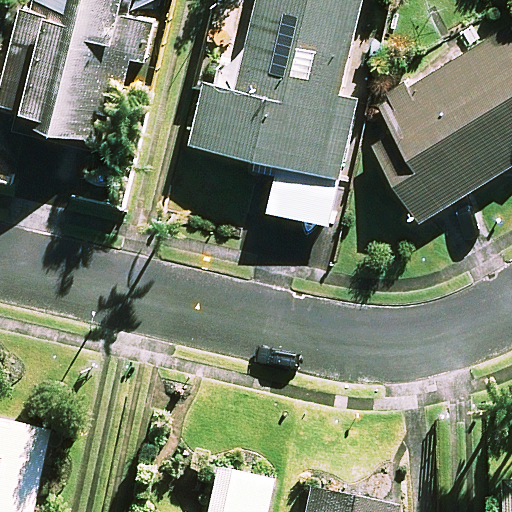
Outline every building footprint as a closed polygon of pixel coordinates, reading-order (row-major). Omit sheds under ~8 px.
[(20,9),(0,85),(0,106),(21,112),(18,123),(112,146),(134,59),(147,62),(158,18),(170,21),(175,0),(31,0),(29,11),(20,9)] [(365,0),(261,0),(240,93),(211,87),(197,146),(283,166),(272,212),(332,226),(361,100),(344,96),(365,0)] [(511,28),(511,27),(411,88),(407,81),(384,95),(382,108),(397,132),(375,145),(423,223),(511,168),(511,28)] [(0,511),(33,511),(49,437),(0,427),(0,511)] [(267,511),(273,486),(218,475),(210,511),(267,511)] [(501,511),(511,511),(511,482),(501,483),(501,511)] [(309,497),(305,511),(397,511),(398,511),(309,497)]
